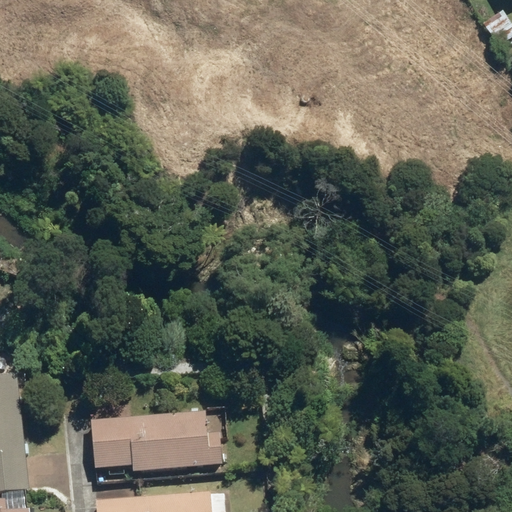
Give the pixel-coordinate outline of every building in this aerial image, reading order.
[(511,24),(506,15),(486,28),(501,50),(511,42),(511,24)] [(0,495),(30,493),(18,378),(0,379),(0,495)] [(207,414),(93,424),(97,472),(135,469),(135,476),(224,468),(221,436),(209,437),(207,414)] [(213,495),(98,505),(98,511),(226,511),(225,497),(213,498),(213,495)] [(8,511),(8,503),(0,503),(0,511),(8,511)]
